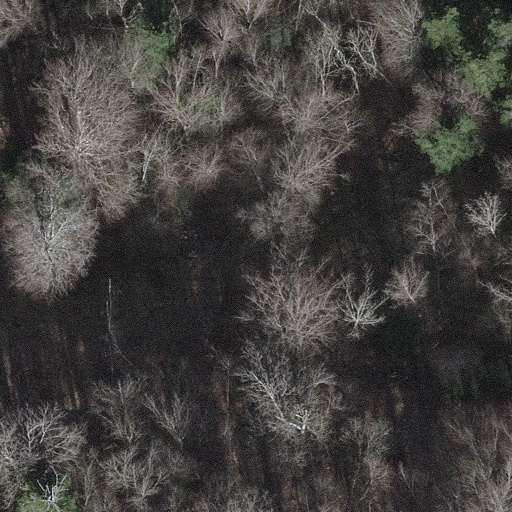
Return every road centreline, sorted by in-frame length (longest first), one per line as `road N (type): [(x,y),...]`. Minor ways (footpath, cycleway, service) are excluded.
road 1 (track): [(0,431),(38,361),(428,231),(511,192)]
road 2 (track): [(0,373),(38,361),(94,391),(443,416),(511,413)]
